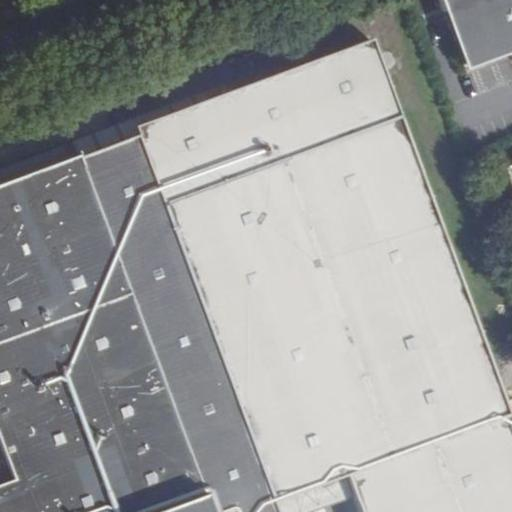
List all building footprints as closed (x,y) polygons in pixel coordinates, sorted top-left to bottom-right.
[(511,0),(445,0),(472,66),(511,49),(511,0)] [(511,511),(511,422),(366,37),(133,130),(159,199),(274,502),(277,511),(511,511)] [(133,130),(73,153),(209,511),(277,511),(274,502),(159,199),(133,130)] [(0,511),(209,511),(73,153),(0,181),(0,511)] [(511,164),(501,169),(511,197),(511,164)]
